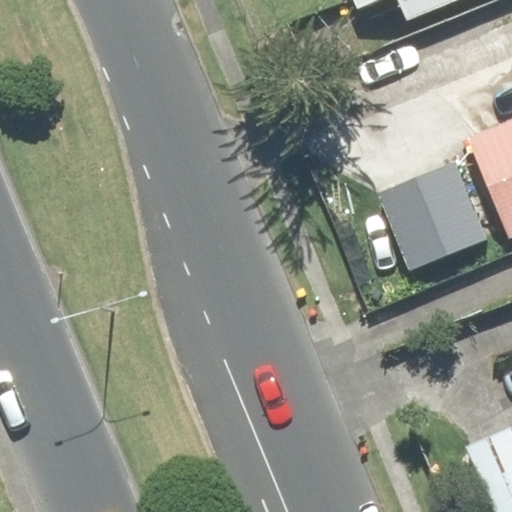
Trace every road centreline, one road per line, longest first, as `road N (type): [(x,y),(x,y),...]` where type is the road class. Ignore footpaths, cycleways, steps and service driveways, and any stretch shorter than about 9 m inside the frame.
road 1 (secondary): [(119,0),(339,511)]
road 2 (secondary): [(102,511),(0,260)]
